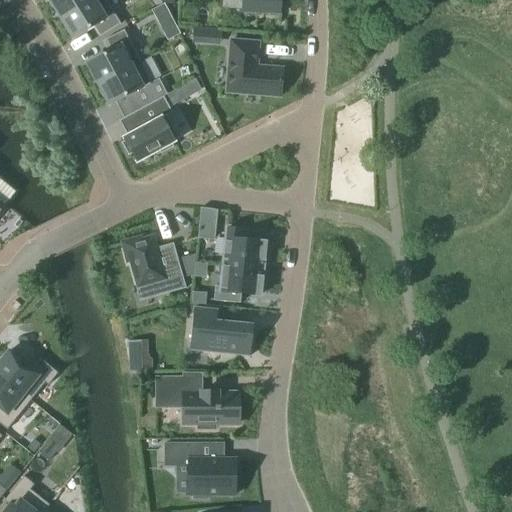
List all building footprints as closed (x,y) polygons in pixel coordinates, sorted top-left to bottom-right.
[(46,0),(59,21),(92,0),(46,0)] [(92,0),(59,21),(72,42),(106,21),(93,0),(92,0)] [(280,0),(240,0),(240,14),(280,16),(280,0)] [(165,1),(152,8),(157,18),(170,11),(165,1)] [(193,41),(202,42),(203,30),(194,29),(193,41)] [(86,64),(97,85),(139,63),(123,31),(102,42),(107,53),(86,64)] [(225,94),(279,98),(282,70),(256,68),(257,44),(230,41),(225,94)] [(140,110),(162,98),(166,96),(158,80),(150,84),(139,63),(97,85),(108,106),(132,94),(140,110)] [(189,97),(200,91),(194,80),(184,86),(189,97)] [(127,157),(131,155),(136,164),(158,151),(160,155),(161,154),(160,153),(171,148),(172,149),(173,148),(171,144),(179,140),(166,117),(172,114),(162,98),(140,110),(137,112),(145,127),(122,139),(124,142),(120,144),(121,145),(122,144),(128,155),(127,156),(127,157)] [(220,266),(263,271),(266,243),(246,241),(247,230),(242,230),(224,228),(220,266)] [(185,289),(172,244),(154,249),(152,238),(142,241),(142,238),(122,244),(128,263),(131,262),(137,286),(152,282),(156,297),(185,289)] [(181,259),(187,278),(193,276),(195,255),(181,259)] [(261,299),(263,271),(220,266),(218,287),(214,287),(213,302),(239,304),(240,297),(261,299)] [(204,295),(192,294),(191,304),(204,306),(204,295)] [(0,309),(0,312),(6,318),(18,304),(10,298),(0,309)] [(188,352),(249,358),(252,325),(216,321),(217,310),(193,308),(188,352)] [(7,352),(0,361),(0,379),(25,400),(40,381),(45,386),(54,375),(36,361),(28,370),(7,352)] [(0,379),(0,427),(8,434),(15,424),(9,419),(21,405),(25,400),(0,379)] [(214,430),(214,425),(237,425),(238,394),(217,394),(217,393),(200,393),(200,394),(183,394),(183,379),(155,379),(155,402),(182,402),(182,425),(197,425),(197,430),(214,430)] [(27,448),(33,453),(40,445),(34,439),(27,448)] [(49,460),(56,452),(45,443),(38,452),(49,460)] [(202,463),(202,447),(166,447),(166,469),(178,469),(178,464),(189,464),(189,498),(194,498),(194,502),(208,502),(208,498),(236,498),(236,494),(238,494),(238,480),(236,480),(236,463),(202,463)] [(11,511),(10,511),(35,511),(22,501),(27,495),(17,486),(2,505),(11,511)]
